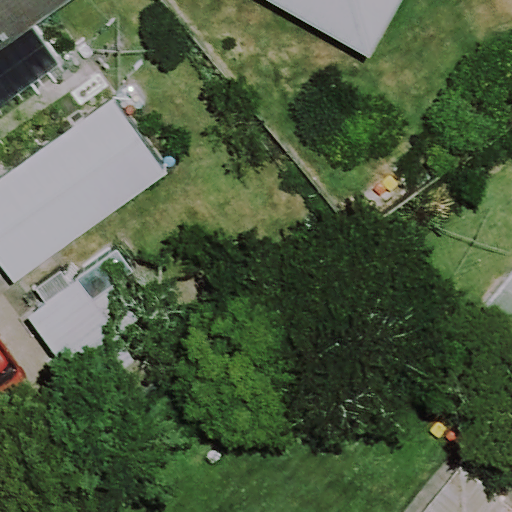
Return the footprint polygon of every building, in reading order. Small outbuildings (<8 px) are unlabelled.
[(0,0),(0,48),(66,0),(0,0)] [(323,0),(393,38),(413,0),(323,0)] [(183,155),(132,84),(0,179),(0,226),(29,266),(183,155)] [(511,283),(479,325),(511,350),(511,283)] [(511,511),(511,477),(479,450),(428,511),(511,511)]
